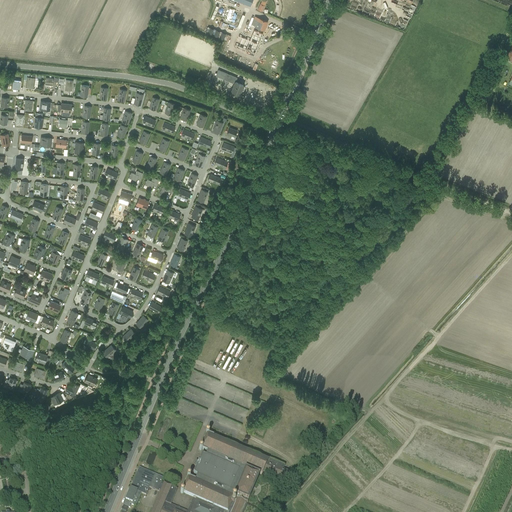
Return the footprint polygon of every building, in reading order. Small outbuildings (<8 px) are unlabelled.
[(215,2),(209,17),(214,19),(237,27),(243,13),(215,2)] [(251,37),(246,49),(255,53),(267,22),(263,20),(255,17),(249,28),(254,30),(251,37)] [(235,82),(237,78),(218,70),(216,76),(234,83),(231,92),(239,95),(243,85),(235,82)] [(35,78),(27,77),(27,80),(26,87),(34,88),(35,78)] [(66,80),(65,90),(72,91),(73,81),(66,80)] [(120,89),(118,100),(124,102),(126,91),(120,89)] [(137,93),(134,104),(140,105),(143,95),(137,93)] [(4,106),(7,107),(8,98),(2,97),(0,106),(0,109),(3,109),(4,106)] [(153,97),(149,108),(156,110),(159,99),(153,97)] [(32,101),(25,100),(24,110),(31,111),(32,101)] [(40,109),(50,111),(50,103),(41,102),(40,109)] [(169,102),(165,113),(171,115),(175,105),(169,102)] [(61,103),(61,105),(58,104),(57,111),(60,111),(70,112),(71,110),(71,107),(71,105),(61,103)] [(184,108),(180,118),(186,121),(190,110),(184,108)] [(126,111),(122,122),(128,124),(132,113),(126,111)] [(24,115),(16,114),(15,125),(22,125),(24,115)] [(200,114),(196,125),(202,127),(206,117),(200,114)] [(143,122),(153,127),(155,121),(145,116),(143,122)] [(35,117),(34,127),(42,128),(43,118),(35,117)] [(59,127),(66,127),(67,120),(60,119),(59,127)] [(217,120),(213,131),(219,133),(223,123),(217,120)] [(162,129),(172,133),(175,127),(165,123),(162,129)] [(121,125),(117,135),(123,138),(127,127),(121,125)] [(230,128),(227,134),(231,136),(230,138),(234,139),(237,131),(230,128)] [(182,136),(192,140),(194,134),(184,130),(182,136)] [(145,144),(150,134),(144,131),(139,142),(145,144)] [(0,135),(2,146),(9,144),(8,134),(0,135)] [(21,142),(20,145),(24,145),(24,143),(31,143),(32,136),(21,135),(21,142)] [(40,145),(50,146),(51,138),(41,137),(40,145)] [(198,143),(209,147),(211,142),(201,137),(198,143)] [(56,139),(55,147),(65,148),(66,141),(66,140),(56,139)] [(169,141),(163,139),(159,149),(165,152),(169,141)] [(74,153),(82,154),(83,143),(76,142),(74,153)] [(221,149),(232,153),(234,147),(223,143),(221,149)] [(188,150),(182,147),(178,158),(184,160),(188,150)] [(138,164),(142,154),(137,151),(132,162),(138,164)] [(199,154),(195,164),(201,167),(205,156),(199,154)] [(152,169),(156,159),(150,157),(146,167),(152,169)] [(15,163),(14,168),(21,169),(23,159),(15,158),(15,163)] [(215,164),(225,168),(227,162),(217,158),(215,164)] [(160,173),(166,175),(170,165),(164,162),(160,173)] [(178,168),(174,179),(180,181),(184,171),(178,168)] [(118,173),(108,169),(105,175),(115,179),(118,173)] [(129,178),(136,181),(137,178),(140,180),(143,173),(137,170),(135,174),(131,172),(129,178)] [(191,174),(187,184),(193,186),(197,176),(191,174)] [(221,178),(210,174),(208,180),(218,184),(219,181),(220,179),(221,178)] [(144,185),(152,188),(153,185),(156,186),(158,180),(152,177),(151,181),(147,179),(144,185)] [(163,186),(160,191),(167,195),(169,192),(171,193),(174,187),(168,184),(167,188),(163,186)] [(100,188),(98,194),(108,199),(110,193),(100,188)] [(190,193),(180,189),(177,195),(188,199),(190,193)] [(203,202),(208,192),(202,190),(197,200),(203,202)] [(119,198),(130,202),(132,194),(121,191),(119,198)] [(139,198),(136,205),(146,209),(149,202),(139,198)] [(44,205),(34,201),(32,208),(42,212),(44,205)] [(94,203),(91,209),(102,213),(104,207),(94,203)] [(163,214),(165,208),(155,204),(153,210),(163,214)] [(8,208),(2,205),(0,210),(0,216),(4,218),(8,208)] [(198,219),(202,209),(196,206),(191,217),(198,219)] [(56,207),(52,217),(58,220),(62,209),(56,207)] [(20,221),(23,214),(13,210),(10,217),(20,221)] [(180,215),(170,210),(167,216),(178,221),(180,215)] [(63,222),(73,226),(75,219),(66,215),(63,222)] [(142,220),(136,217),(131,228),(137,230),(142,220)] [(29,229),(35,232),(39,221),(33,219),(29,229)] [(87,219),(85,225),(95,229),(97,223),(87,219)] [(184,234),(191,237),(195,226),(189,223),(184,234)] [(158,227),(152,224),(147,235),(153,237),(158,227)] [(44,236),(50,238),(55,228),(49,225),(44,236)] [(158,239),(163,241),(168,231),(162,229),(158,239)] [(64,244),(68,234),(62,231),(58,242),(64,244)] [(103,237),(102,240),(106,242),(107,238),(113,241),(116,235),(106,231),(103,237)] [(9,245),(11,240),(13,241),(15,235),(9,233),(8,236),(6,235),(3,243),(9,245)] [(78,241),(88,245),(91,239),(80,235),(78,241)] [(121,237),(117,247),(123,250),(127,239),(121,237)] [(183,251),(187,240),(181,238),(177,248),(183,251)] [(26,251),(27,246),(28,246),(30,240),(23,239),(22,242),(21,242),(19,250),(26,251)] [(138,257),(143,246),(137,244),(133,254),(138,257)] [(40,258),(42,253),(43,254),(46,249),(40,246),(38,249),(37,248),(34,256),(40,258)] [(71,257),(81,262),(84,256),(74,251),(71,257)] [(153,251),(150,257),(161,261),(163,255),(153,251)] [(56,264),(60,255),(52,252),(48,261),(56,264)] [(102,253),(97,263),(103,266),(107,255),(102,253)] [(174,254),(170,264),(176,267),(180,256),(174,254)] [(17,267),(20,260),(11,256),(8,263),(17,267)] [(127,261),(121,258),(116,268),(122,271),(127,261)] [(33,274),(36,267),(27,263),(24,270),(33,274)] [(68,280),(72,270),(65,267),(61,277),(68,280)] [(139,270),(134,267),(129,277),(135,280),(139,270)] [(39,278),(49,282),(52,274),(48,272),(47,272),(43,270),(39,278)] [(96,281),(99,275),(89,270),(86,276),(96,281)] [(167,270),(163,280),(169,283),(173,273),(167,270)] [(152,281),(155,275),(145,271),(142,276),(152,281)] [(111,287),(114,281),(103,276),(101,282),(111,287)] [(8,292),(11,285),(2,281),(0,285),(0,288),(3,290),(3,289),(5,290),(4,290),(8,292)] [(115,288),(126,293),(128,287),(118,283),(115,288)] [(20,297),(23,299),(26,291),(17,287),(14,295),(18,296),(20,296),(20,297)] [(170,292),(160,287),(157,292),(167,297),(170,292)] [(68,293),(70,290),(64,288),(63,291),(60,290),(57,297),(64,300),(67,293),(68,293)] [(132,289),(130,295),(140,299),(143,293),(132,289)] [(85,291),(81,300),(86,303),(91,293),(89,292),(85,290),(85,291)] [(35,303),(35,304),(38,305),(41,298),(32,294),(31,297),(29,301),(33,303),(33,302),(35,303)] [(111,294),(109,298),(123,304),(125,300),(111,294)] [(100,309),(105,299),(99,296),(94,307),(100,309)] [(51,301),(48,308),(54,311),(54,309),(58,311),(61,305),(51,301)] [(113,302),(108,313),(114,315),(118,305),(113,302)] [(152,302),(149,308),(159,313),(162,307),(152,302)] [(123,307),(120,312),(130,317),(133,312),(123,307)] [(35,322),(38,315),(29,311),(26,318),(35,322)] [(67,321),(73,324),(78,314),(72,311),(67,321)] [(118,313),(114,321),(119,324),(120,324),(121,324),(122,324),(123,324),(123,323),(124,323),(125,323),(125,322),(119,319),(121,315),(118,313)] [(136,324),(141,328),(148,320),(143,315),(136,324)] [(51,327),(54,321),(43,317),(41,323),(51,327)] [(84,323),(94,328),(97,322),(87,318),(84,323)] [(123,337),(127,341),(135,334),(131,329),(123,337)] [(65,330),(60,340),(66,343),(70,333),(65,330)] [(15,342),(5,338),(4,342),(10,345),(8,349),(12,351),(15,342)] [(83,345),(94,349),(96,344),(86,339),(83,345)] [(103,353),(107,357),(115,350),(111,345),(103,353)] [(27,347),(26,348),(24,347),(21,354),(25,356),(25,355),(27,355),(26,356),(30,358),(33,351),(30,349),(31,348),(29,348),(28,347),(27,347)] [(45,364),(47,355),(38,352),(35,361),(45,364)] [(61,365),(69,373),(74,368),(66,360),(61,365)] [(22,372),(25,364),(15,361),(13,369),(22,372)] [(104,370),(106,371),(108,367),(105,366),(105,365),(100,363),(97,369),(103,371),(104,370)] [(36,368),(34,376),(43,379),(46,371),(36,368)] [(63,378),(61,372),(51,376),(53,382),(63,378)] [(84,382),(93,386),(95,382),(97,378),(88,374),(86,379),(85,378),(84,382)] [(15,386),(15,385),(17,380),(10,378),(9,380),(6,379),(4,384),(4,386),(10,388),(11,384),(15,386)] [(29,390),(29,389),(31,385),(24,382),(23,385),(20,384),(19,388),(18,391),(24,393),(25,389),(29,390)] [(68,386),(65,390),(70,393),(75,395),(77,391),(80,392),(82,388),(79,386),(74,384),(72,388),(68,386)] [(37,389),(33,388),(31,394),(35,395),(35,396),(41,398),(42,394),(46,395),(46,394),(48,390),(41,387),(40,390),(37,389)] [(50,398),(53,402),(54,405),(63,400),(59,393),(50,398)] [(151,511),(242,511),(247,501),(248,501),(259,476),(258,476),(259,474),(262,475),(263,473),(285,483),(287,477),(289,473),(283,470),(284,466),(268,459),(268,460),(233,446),(228,443),(216,438),(213,437),(213,436),(209,434),(208,433),(207,432),(206,433),(206,434),(206,435),(201,448),(200,448),(199,448),(199,449),(199,450),(200,451),(202,451),(202,450),(207,452),(205,456),(202,455),(193,474),(197,475),(195,480),(190,477),(190,476),(188,475),(187,476),(187,477),(187,478),(188,478),(182,491),(181,491),(180,492),(181,493),(182,494),(183,494),(183,493),(193,497),(187,511),(171,505),(175,494),(177,489),(161,482),(157,491),(160,493),(151,511)] [(132,485),(130,489),(141,493),(146,495),(147,491),(149,488),(157,491),(161,482),(163,478),(155,474),(155,475),(149,472),(139,468),(132,485)] [(123,505),(120,511),(126,511),(128,507),(130,508),(131,505),(133,506),(136,506),(140,495),(141,493),(130,489),(123,505)]
